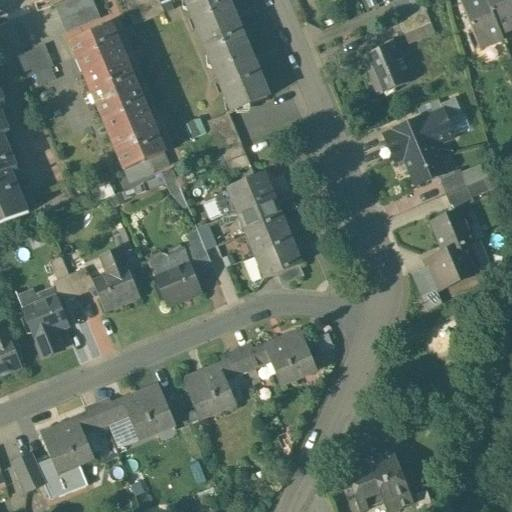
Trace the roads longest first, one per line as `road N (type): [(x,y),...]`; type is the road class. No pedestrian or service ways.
road 1 (residential): [(0,416),(263,308),(336,308),(372,322)]
road 2 (residential): [(277,0),(386,264),(386,292),(372,322)]
road 3 (residential): [(372,322),(287,511)]
